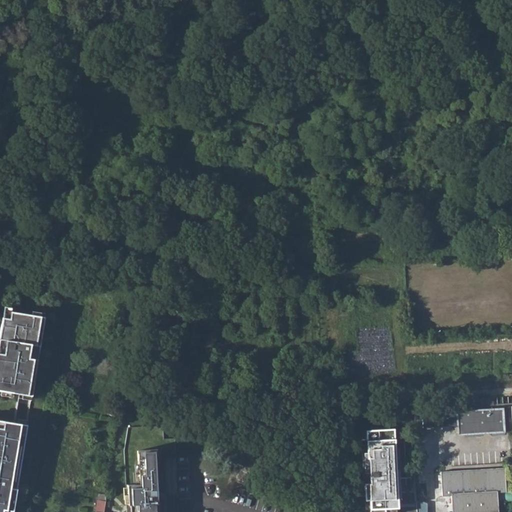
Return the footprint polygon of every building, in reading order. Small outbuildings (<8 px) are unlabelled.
[(41,317),(0,310),(0,511),(6,511),(12,511),(25,425),(12,423),(16,394),(29,396),(41,317)] [(463,398),(463,405),(492,403),(492,396),(463,398)] [(454,402),(424,403),(424,411),(455,410),(454,402)] [(455,410),(424,411),(424,403),(407,404),(408,413),(420,412),(421,427),(455,425),(455,410)] [(502,407),(463,409),(464,433),(503,431),(502,407)] [(464,433),(463,409),(455,410),(455,425),(456,434),(464,434),(464,433)] [(382,511),(383,508),(396,507),(396,499),(398,498),(396,470),(394,471),(391,429),(363,431),(364,454),(360,454),(361,469),(370,468),(371,473),(367,473),(368,485),(363,485),(364,511),(382,511)] [(157,511),(156,488),(155,488),(152,451),(134,453),(137,486),(124,487),(126,507),(127,507),(127,511),(157,511)] [(495,511),(495,504),(495,495),(503,495),(503,493),(502,473),(438,478),(440,500),(449,499),(450,511),(495,511)] [(511,511),(511,492),(503,493),(503,495),(495,495),(495,504),(511,503),(511,504),(511,511)] [(417,501),(417,511),(427,511),(427,504),(417,501)] [(93,511),(102,511),(104,504),(95,502),(93,511)]
